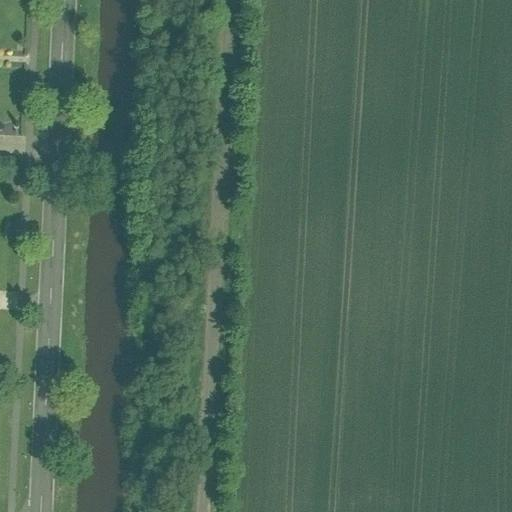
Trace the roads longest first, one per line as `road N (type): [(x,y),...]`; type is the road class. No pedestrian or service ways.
road 1 (residential): [(193,511),(225,0)]
road 2 (tertiary): [(41,511),(66,0)]
